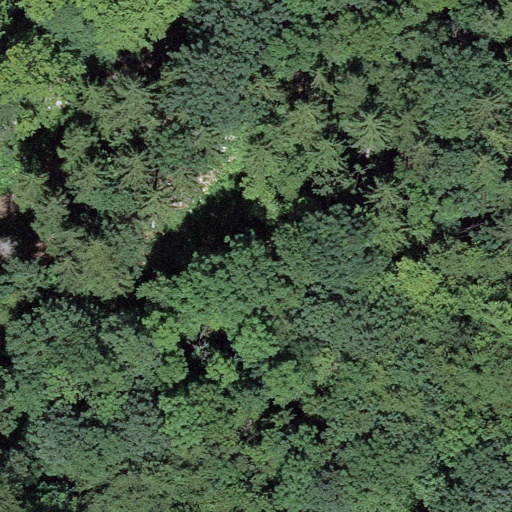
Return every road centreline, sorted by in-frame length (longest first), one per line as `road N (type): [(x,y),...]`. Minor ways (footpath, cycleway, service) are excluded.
road 1 (track): [(0,335),(511,301)]
road 2 (track): [(0,122),(243,0)]
